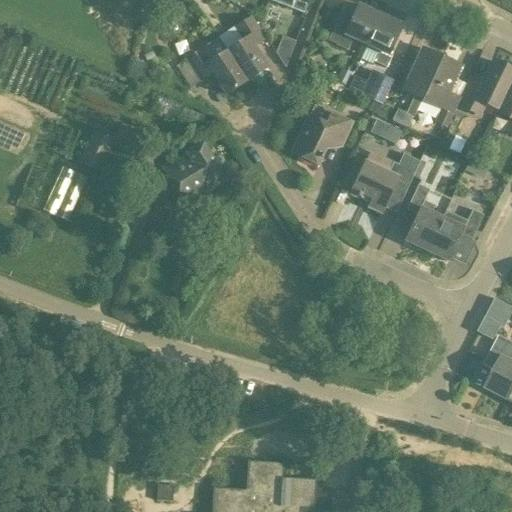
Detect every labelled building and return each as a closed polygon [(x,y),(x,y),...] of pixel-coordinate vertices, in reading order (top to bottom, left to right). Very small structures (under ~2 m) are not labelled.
[(283,0),(281,6),(291,9),(303,14),(308,0),(283,0)] [(353,40),(365,46),(380,16),(358,6),(349,25),(337,20),(327,42),(339,46),(348,51),(353,40)] [(402,26),(380,16),(365,46),(359,60),(373,66),(375,63),(386,69),(392,58),(388,56),(402,26)] [(266,41),(251,17),(217,38),(220,42),(226,52),(226,53),(246,83),(267,69),(254,48),(266,41)] [(225,96),(246,83),(226,53),(226,52),(220,42),(204,52),(202,49),(184,60),(185,61),(177,66),(191,88),(199,83),(199,84),(212,75),(225,96)] [(411,118),(413,119),(441,58),(421,49),(404,88),(415,93),(405,115),(411,118)] [(442,59),(441,58),(413,119),(414,119),(422,101),(441,110),(435,123),(446,128),(457,106),(446,101),(460,70),(441,61),(442,59)] [(149,65),(133,60),(129,73),(145,78),(149,65)] [(478,116),(484,104),(497,111),(511,79),(511,72),(492,63),(481,86),(470,80),(458,106),(478,116)] [(350,75),(339,70),(334,81),(345,86),(350,75)] [(373,101),(384,77),(372,72),(361,95),(373,101)] [(511,79),(497,111),(496,113),(511,120),(506,132),(511,134),(511,79)] [(379,106),(368,101),(365,109),(375,114),(379,106)] [(406,129),(411,118),(405,115),(406,114),(397,111),(391,122),(406,129)] [(325,125),(309,117),(292,154),(317,166),(328,142),(340,148),(352,124),(330,114),(325,125)] [(388,128),(375,122),(370,134),(383,140),(388,128)] [(77,164),(100,174),(112,147),(125,153),(124,156),(135,161),(133,165),(149,173),(156,157),(128,145),(134,132),(118,125),(111,141),(92,132),(77,164)] [(419,156),(424,144),(411,138),(406,150),(419,156)] [(161,169),(184,207),(225,182),(202,144),(161,169)] [(364,164),(350,195),(370,204),(368,208),(381,213),(382,214),(383,210),(392,214),(395,215),(398,208),(403,197),(410,182),(414,174),(419,163),(416,162),(403,155),(398,166),(393,164),(388,175),(364,164)] [(70,221),(84,175),(58,167),(44,213),(70,221)] [(404,242),(427,252),(442,220),(431,215),(435,208),(424,203),(430,191),(417,186),(406,211),(416,216),(404,242)] [(445,213),(442,220),(427,252),(448,262),(459,236),(471,242),(483,217),(471,211),(466,222),(445,213)] [(190,249),(193,254),(206,247),(203,241),(190,249)] [(500,322),(489,316),(481,330),(492,336),(500,322)] [(486,389),(509,401),(511,394),(511,362),(509,361),(511,356),(511,347),(508,346),(497,341),(484,366),(495,372),(486,389)] [(300,511),(312,511),(314,511),(316,482),(287,480),(282,480),(283,465),(247,463),(246,492),(212,490),(210,511),(300,511)] [(171,487),(155,486),(154,502),(170,503),(171,487)]
